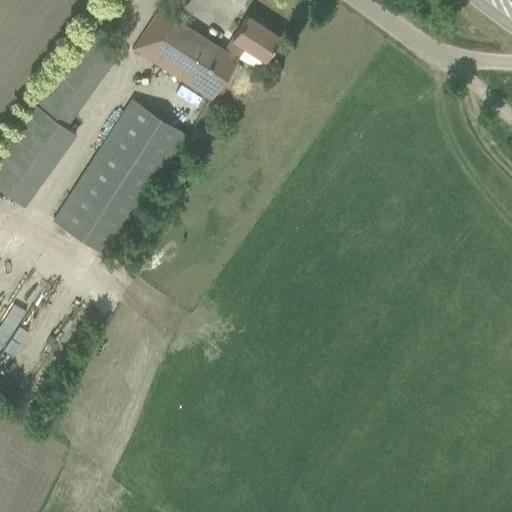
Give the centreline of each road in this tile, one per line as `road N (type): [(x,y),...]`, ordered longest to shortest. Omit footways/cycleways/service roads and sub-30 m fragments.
road 1 (unclassified): [(511,67),(444,63),(350,0)]
road 2 (track): [(444,63),(476,131),(511,177)]
